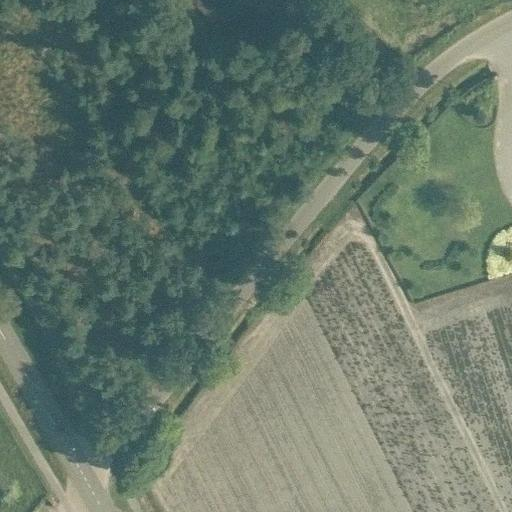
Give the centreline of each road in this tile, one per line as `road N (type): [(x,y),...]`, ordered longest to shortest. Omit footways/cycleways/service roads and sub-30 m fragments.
road 1 (unclassified): [(511,6),(453,44),(366,134),(239,299),(86,473)]
road 2 (secondary): [(86,473),(0,327)]
